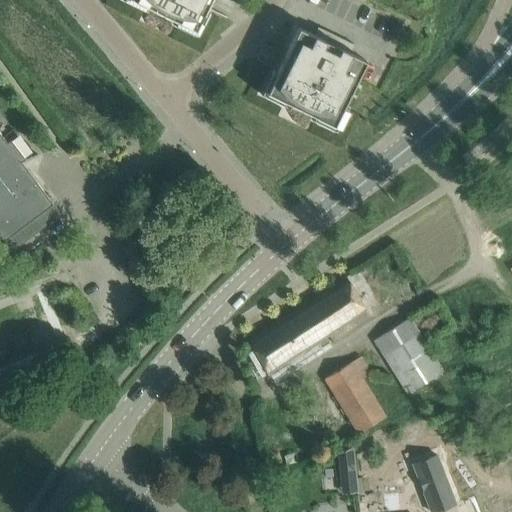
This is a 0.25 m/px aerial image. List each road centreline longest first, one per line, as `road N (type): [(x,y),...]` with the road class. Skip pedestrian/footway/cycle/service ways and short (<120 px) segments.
road 1 (tertiary): [(82,469),(192,336),(284,248)]
road 2 (tertiary): [(284,248),(436,125)]
road 3 (residential): [(284,248),(164,99)]
road 4 (residential): [(164,99),(277,0)]
road 5 (unknown): [(78,205),(164,99)]
road 6 (residential): [(164,99),(82,0)]
road 7 (unknown): [(78,205),(90,260),(124,318)]
